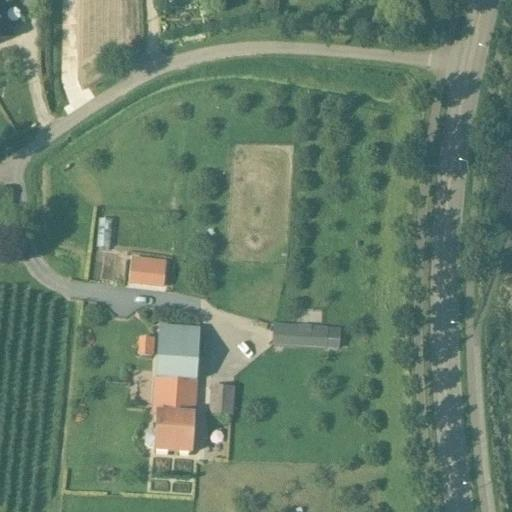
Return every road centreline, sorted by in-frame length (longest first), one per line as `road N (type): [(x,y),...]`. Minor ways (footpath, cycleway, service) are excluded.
road 1 (unclassified): [(0,166),(135,81),(196,56),(316,49),(470,70)]
road 2 (tertiary): [(460,511),(443,344),(470,70)]
